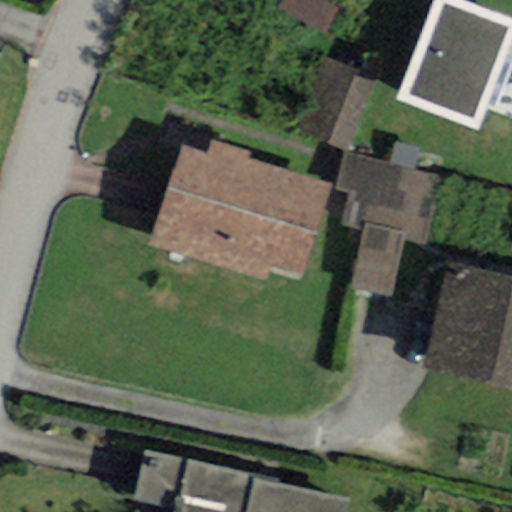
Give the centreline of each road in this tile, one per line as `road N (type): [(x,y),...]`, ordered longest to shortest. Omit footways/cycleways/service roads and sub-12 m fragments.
road 1 (unclassified): [(0,373),(327,446),(373,433),(397,402),(404,368)]
road 2 (residential): [(0,308),(58,90),(95,0)]
